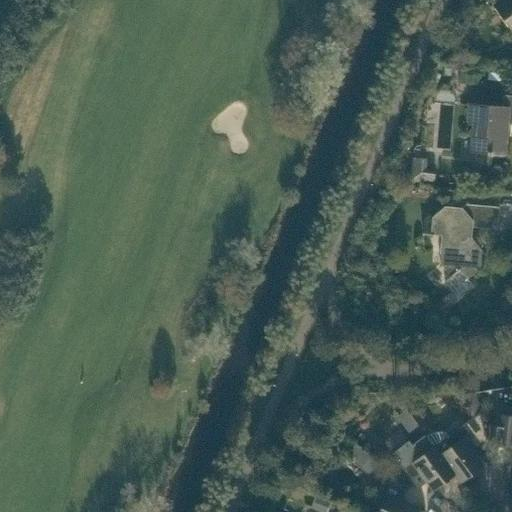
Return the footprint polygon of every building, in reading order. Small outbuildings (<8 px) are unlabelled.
[(511,0),(505,0),(495,8),(511,29),(511,0)] [(511,124),(511,95),(504,95),(502,107),(469,104),(467,121),(473,121),(471,151),(505,154),(508,124),(511,124)] [(497,229),(499,207),(466,204),(462,208),(445,206),(432,217),(431,235),(442,236),(440,263),(451,277),(460,269),(468,278),(480,267),(482,250),(472,237),(473,227),(497,229)] [(486,438),(481,412),(465,423),(448,436),(445,432),(429,434),(427,436),(434,446),(440,454),(456,474),(462,482),(483,466),(470,450),(486,438),(487,445),(488,444),(486,438)] [(511,416),(499,414),(495,438),(508,440),(505,460),(511,461),(511,416)] [(456,474),(440,454),(434,446),(421,456),(415,448),(398,461),(418,488),(428,481),(435,489),(456,474)] [(400,501),(405,490),(383,480),(374,500),(383,504),(380,511),(417,511),(419,509),(400,501)]
